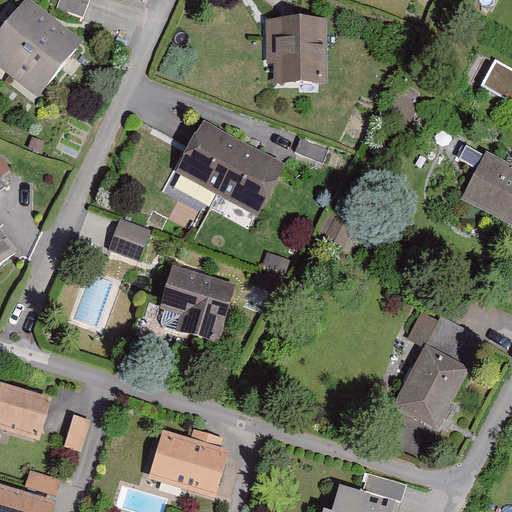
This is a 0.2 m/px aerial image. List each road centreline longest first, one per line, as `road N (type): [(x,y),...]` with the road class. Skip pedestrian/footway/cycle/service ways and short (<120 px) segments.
road 1 (residential): [(460,487),(11,352)]
road 2 (residential): [(11,352),(165,0)]
